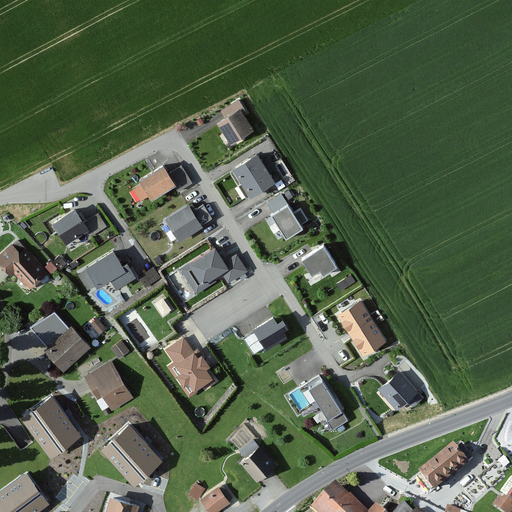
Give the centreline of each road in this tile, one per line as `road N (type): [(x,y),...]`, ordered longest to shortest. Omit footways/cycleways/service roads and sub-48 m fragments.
road 1 (residential): [(383,361),(350,376),(334,370),(184,147),(145,149),(69,185),(0,201)]
road 2 (tertiary): [(511,397),(349,463),(277,508)]
